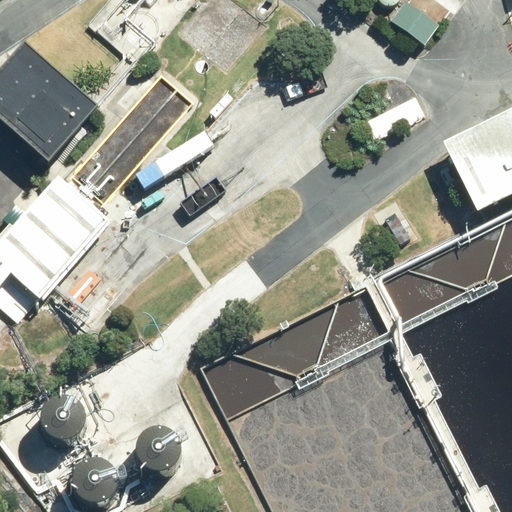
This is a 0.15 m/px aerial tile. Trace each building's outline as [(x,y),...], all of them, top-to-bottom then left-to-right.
[(434,28),(401,3),(386,22),(419,47),(434,28)] [(0,99),(0,131),(60,184),(110,126),(34,60),(0,99)] [(419,98),(366,122),(375,141),(428,117),(419,98)] [(511,104),(435,142),(471,214),(511,193),(511,104)] [(0,312),(19,329),(29,318),(8,299),(17,289),(45,314),(115,237),(65,193),(23,239),(15,232),(0,247),(0,312)] [(399,220),(384,229),(398,253),(413,245),(399,220)] [(74,433),(78,427),(80,420),(80,413),(78,406),(73,400),(67,396),(60,394),(53,394),(46,397),(40,402),(36,409),(34,416),(35,424),(39,431),(45,436),(52,439),(60,440),(68,438),(74,433)] [(168,464),(172,458),(174,451),(173,444),(171,437),(167,431),(161,427),(154,425),(146,426),(140,428),(133,433),(129,440),(128,448),(129,455),(133,462),(139,468),(146,470),(154,471),(162,468),(168,464)] [(104,499),(108,494),(110,487),(110,480),(107,473),(103,468),(96,465),(90,463),(83,464),(76,467),(71,472),(68,478),(67,485),(69,492),(72,498),(78,502),(84,505),(91,505),(98,503),(104,499)]
